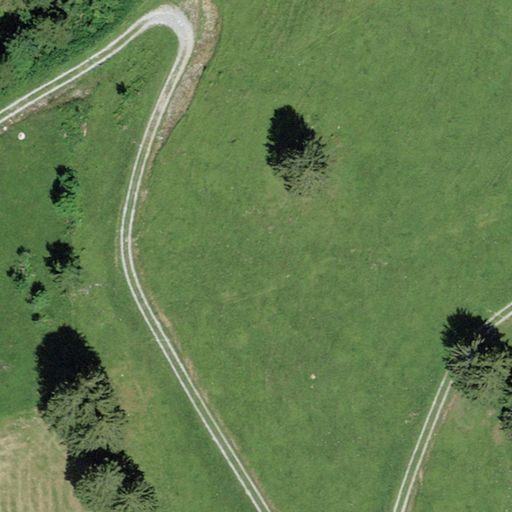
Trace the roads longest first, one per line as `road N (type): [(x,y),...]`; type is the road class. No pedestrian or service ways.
road 1 (track): [(0,115),(148,20),(165,15),(181,22),(181,59),(147,140),(125,225),(128,254),(145,315),(264,511)]
road 2 (track): [(399,511),(459,353),(511,306)]
